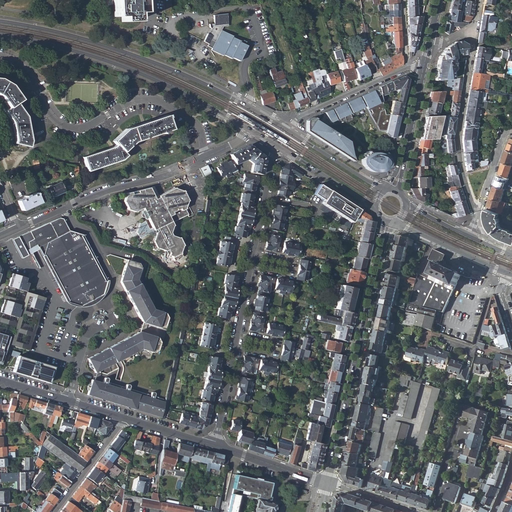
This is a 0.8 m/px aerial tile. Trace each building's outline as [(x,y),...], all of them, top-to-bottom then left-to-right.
[(113,0),(114,16),(121,16),(121,22),(136,20),(135,11),(141,11),(139,0),(113,0)] [(451,0),(449,9),(456,10),(459,1),(458,0),(451,0)] [(465,5),(463,10),(462,10),(462,12),(463,13),(463,15),(472,16),(474,2),(466,1),(465,0),(461,0),(461,1),(461,4),(465,5)] [(407,16),(417,16),(417,15),(416,5),(407,6),(407,16)] [(472,16),(463,15),(462,19),(463,20),(459,20),(459,21),(458,20),(460,11),(456,10),(449,9),(447,20),(453,22),(468,23),(472,17),(472,16)] [(208,34),(204,42),(209,45),(209,46),(213,48),(212,50),(224,56),(224,55),(232,59),(233,57),(240,61),(248,46),(246,44),(247,42),(242,39),(241,41),(237,39),(233,37),(234,36),(223,30),(224,28),(224,26),(229,26),(228,14),(214,15),(215,24),(214,25),(213,23),(210,24),(210,28),(214,30),(213,32),(211,36),(208,34)] [(407,24),(420,24),(422,14),(417,15),(417,16),(407,16),(407,24)] [(484,44),(487,25),(487,22),(493,23),(495,23),(495,20),(499,21),(500,18),(482,15),(478,43),(484,44)] [(444,32),(448,34),(451,33),(452,26),(457,27),(459,29),(467,25),(468,23),(453,22),(447,20),(444,32)] [(408,33),(418,33),(420,24),(407,24),(408,33)] [(393,40),(394,48),(401,47),(400,31),(392,31),(392,33),(393,40)] [(408,33),(409,52),(411,52),(414,52),(418,33),(408,33)] [(376,71),(377,71),(373,64),(372,61),(366,40),(361,42),(364,52),(363,52),(366,60),(368,64),(364,66),(368,75),(376,71)] [(438,57),(435,69),(437,69),(437,72),(435,72),(434,77),(434,81),(447,79),(450,79),(454,78),(462,78),(465,58),(462,59),(461,59),(461,60),(460,60),(460,61),(460,62),(460,63),(453,64),(448,64),(448,61),(452,61),(452,55),(458,54),(461,51),(462,41),(455,42),(445,48),(446,50),(443,51),(441,54),(441,56),(439,56),(438,57)] [(453,64),(460,63),(460,62),(460,61),(460,60),(461,60),(461,59),(462,59),(465,58),(467,45),(462,41),(461,51),(458,54),(452,55),(452,61),(448,61),(448,64),(453,64)] [(389,58),(394,68),(401,64),(401,47),(394,48),(395,54),(389,58)] [(488,48),(477,47),(475,57),(481,58),(481,59),(484,60),(486,60),(487,61),(489,48),(488,48)] [(489,75),(495,76),(495,73),(484,71),(484,70),(479,69),(480,65),(485,66),(486,60),(484,60),(481,59),(481,58),(475,57),(473,73),(489,75)] [(379,77),(394,68),(389,58),(382,62),(384,65),(382,66),(381,64),(379,65),(378,62),(373,64),(377,71),(376,71),(379,77)] [(357,80),(368,75),(364,66),(363,65),(357,68),(355,61),(352,62),(353,63),(354,67),(357,80)] [(346,69),(352,68),(354,67),(353,63),(350,64),(347,65),(343,66),(341,67),(338,68),(339,71),(341,71),(346,69)] [(268,70),(274,87),(285,84),(280,71),(275,72),(273,68),(268,70)] [(320,97),(329,93),(326,82),(320,84),(319,81),(322,80),(321,76),(326,74),(324,68),(319,70),(319,69),(312,71),(313,73),(316,84),(316,86),(317,86),(317,87),(320,97)] [(346,69),(350,80),(355,79),(352,68),(346,69)] [(346,81),(350,80),(346,69),(341,71),(344,82),(342,82),(345,91),(350,89),(346,81)] [(329,85),(342,81),(339,71),(326,74),(329,85)] [(319,97),(320,97),(317,87),(317,86),(316,86),(316,84),(313,73),(310,74),(311,79),(306,80),(308,85),(305,86),(310,101),(319,97)] [(488,81),(489,75),(473,73),(470,90),(482,92),(501,96),(503,96),(504,94),(489,91),(490,90),(486,89),(483,88),(484,80),(488,80),(488,81)] [(396,101),(402,103),(407,79),(403,76),(390,81),(392,90),(397,89),(398,90),(395,91),(395,94),(397,94),(396,98),(396,101)] [(442,91),(460,91),(462,78),(454,78),(450,79),(447,79),(447,88),(442,88),(442,91)] [(15,143),(29,146),(30,140),(26,116),(16,102),(20,99),(10,85),(0,79),(0,95),(1,96),(8,107),(4,110),(12,122),(15,141),(15,143)] [(380,95),(392,90),(390,81),(379,87),(380,95)] [(297,113),(310,107),(302,82),(298,84),(300,88),(299,89),(300,92),(302,99),(300,100),(298,96),(295,97),(292,98),(292,101),(295,108),(297,113)] [(394,138),(397,123),(391,122),(389,122),(386,122),(385,115),(382,102),(381,100),(380,95),(379,87),(360,96),(366,109),(369,108),(371,111),(368,113),(377,131),(384,131),(389,137),(394,138)] [(468,98),(481,100),(482,92),(470,90),(468,98)] [(261,100),(262,105),(274,101),(271,91),(261,95),(261,93),(259,93),(261,100)] [(428,101),(439,104),(441,94),(452,94),(452,98),(451,98),(450,102),(457,103),(460,91),(442,91),(430,92),(428,101)] [(346,102),(352,115),(364,109),(359,98),(356,99),(356,98),(346,102)] [(463,128),(463,129),(476,128),(478,115),(479,115),(480,110),(479,110),(479,107),(486,108),(487,102),(487,101),(481,100),(468,98),(463,128)] [(393,115),(399,116),(402,103),(396,101),(392,101),(389,114),(393,115)] [(436,115),(438,115),(438,113),(437,113),(439,104),(428,101),(425,113),(436,115)] [(450,105),(448,115),(455,115),(457,103),(450,102),(446,101),(445,105),(450,105)] [(332,108),(339,124),(351,118),(345,105),(337,108),(336,107),(332,108)] [(324,112),(330,125),(336,122),(331,111),(329,112),(328,110),(324,112)] [(386,122),(389,122),(391,122),(397,123),(399,116),(393,115),(389,114),(385,115),(386,122)] [(170,128),(165,115),(124,129),(112,140),(115,144),(112,146),(82,157),(87,170),(120,159),(125,154),(122,151),(132,142),(170,128)] [(422,128),(419,140),(430,139),(434,139),(435,139),(438,124),(445,125),(447,115),(446,115),(444,115),(443,115),(438,115),(436,115),(435,115),(434,115),(425,116),(423,124),(422,128)] [(446,126),(453,127),(455,115),(448,115),(446,126)] [(306,120),(305,131),(352,161),(351,155),(348,140),(312,117),(306,120)] [(451,139),(453,127),(446,126),(444,139),(451,139)] [(462,140),(474,139),(475,139),(476,139),(476,128),(463,129),(463,132),(462,135),(462,137),(462,138),(462,140)] [(177,138),(163,143),(168,156),(182,151),(177,138)] [(416,153),(422,154),(423,148),(428,149),(430,139),(419,140),(416,153)] [(445,141),(446,149),(447,152),(448,152),(453,152),(451,139),(444,139),(444,141),(445,141)] [(462,140),(463,151),(476,151),(474,139),(462,140)] [(230,154),(234,164),(247,159),(252,163),(251,172),(261,174),(264,158),(263,156),(251,146),(250,147),(249,146),(230,154)] [(503,161),(511,164),(511,150),(507,149),(503,161)] [(465,166),(466,170),(472,168),(472,163),(474,162),(480,162),(480,167),(486,165),(487,161),(478,160),(476,160),(476,151),(463,151),(464,159),(464,163),(465,166)] [(377,152),(373,152),(370,152),(367,153),(365,154),(364,154),(362,156),(360,158),(360,161),(361,164),(364,168),(366,169),(371,171),(375,171),(379,171),(383,170),(387,167),(388,164),(391,153),(381,154),(380,154),(377,152)] [(416,153),(413,166),(426,165),(428,165),(428,166),(433,165),(433,162),(427,162),(426,156),(432,156),(432,153),(422,154),(416,153)] [(360,158),(362,156),(359,158),(357,159),(356,159),(355,159),(354,158),(351,155),(352,161),(364,168),(361,164),(360,161),(360,158)] [(234,170),(230,161),(226,162),(225,161),(222,163),(229,177),(231,175),(230,172),(234,170)] [(499,173),(509,177),(511,167),(511,164),(503,161),(499,173)] [(229,177),(222,163),(219,164),(220,165),(216,167),(221,176),(225,174),(227,178),(229,177)] [(281,167),(279,180),(290,181),(292,173),(299,177),(302,173),(288,164),(281,167)] [(203,175),(210,171),(207,165),(200,168),(203,175)] [(413,166),(411,177),(418,177),(423,177),(422,168),(426,168),(426,165),(413,166)] [(447,173),(447,177),(457,176),(455,167),(454,165),(447,165),(449,172),(447,173)] [(258,176),(244,174),(243,178),(239,178),(239,181),(242,181),(256,184),(258,176)] [(438,182),(438,187),(443,187),(459,186),(457,176),(447,177),(446,177),(448,182),(440,184),(439,182),(438,182)] [(495,185),(503,188),(505,182),(503,181),(504,178),(498,176),(495,185)] [(418,177),(418,188),(423,188),(429,188),(429,177),(423,177),(418,177)] [(50,180),(38,185),(41,191),(43,190),(48,198),(52,196),(52,197),(63,191),(59,182),(52,185),(50,180)] [(279,180),(277,187),(291,190),(298,191),(298,188),(292,187),(293,181),(290,181),(279,180)] [(256,186),(256,184),(242,181),(242,184),(244,185),(243,189),(253,191),(254,186),(256,186)] [(358,209),(320,185),(314,194),(322,200),(320,203),(349,223),(352,219),(354,217),(358,209)] [(501,201),(502,201),(506,189),(503,188),(495,185),(491,197),(501,201)] [(169,252),(168,255),(171,256),(173,261),(181,257),(179,252),(181,246),(183,245),(179,237),(177,237),(171,235),(169,232),(171,226),(172,225),(171,222),(188,214),(184,207),(186,201),(187,201),(182,190),(181,191),(175,189),(174,188),(157,195),(153,186),(126,193),(123,202),(124,202),(127,208),(127,209),(134,212),(135,211),(142,208),(155,234),(153,240),(151,241),(155,249),(157,248),(163,250),(164,251),(167,249),(169,252)] [(449,189),(453,203),(454,203),(464,199),(459,186),(443,187),(443,190),(449,189)] [(291,190),(277,187),(277,190),(278,190),(277,195),(287,197),(288,192),(291,192),(291,190)] [(424,193),(423,188),(418,188),(411,189),(415,199),(423,203),(428,195),(424,193)] [(22,210),(40,202),(36,192),(28,196),(27,195),(24,196),(25,197),(17,201),(22,210)] [(239,214),(251,217),(253,204),(251,203),(253,195),(242,193),(240,202),(241,202),(239,214)] [(491,197),(487,209),(497,212),(499,213),(502,214),(506,202),(502,201),(501,201),(491,197)] [(464,199),(454,203),(457,212),(450,213),(449,215),(455,218),(458,217),(462,216),(468,213),(464,199)] [(273,209),(272,212),(284,215),(285,210),(288,211),(288,208),(285,207),(275,205),(274,210),(273,209)] [(358,209),(354,217),(362,219),(364,219),(370,221),(368,216),(358,209)] [(505,241),(511,243),(511,232),(510,231),(506,229),(506,230),(504,229),(501,226),(500,222),(499,219),(497,219),(499,213),(497,212),(487,209),(486,211),(486,212),(486,215),(486,217),(486,219),(486,222),(488,225),(489,228),(490,230),(492,232),(494,234),(496,236),(498,237),(501,239),(504,240),(505,241)] [(273,215),(272,220),(286,222),(286,220),(283,219),(284,215),(272,212),(272,215),(273,215)] [(233,235),(244,237),(246,229),(248,229),(251,217),(239,214),(236,226),(235,226),(233,235)] [(503,222),(511,224),(511,217),(506,215),(503,222)] [(75,302),(83,304),(102,295),(102,293),(106,280),(82,234),(81,233),(67,230),(62,218),(59,218),(16,237),(25,254),(37,248),(55,283),(65,302),(72,304),(75,302)] [(370,221),(364,219),(359,242),(370,245),(375,222),(373,221),(370,221)] [(286,222),(272,220),(271,224),(270,224),(270,227),(271,227),(281,229),(282,224),(285,225),(286,222)] [(267,238),(266,242),(278,244),(279,237),(273,236),(274,232),(270,232),(268,239),(267,238)] [(407,248),(410,238),(405,237),(401,236),(397,235),(395,245),(407,248)] [(216,264),(228,267),(232,244),(231,243),(232,238),(225,237),(224,242),(220,241),(216,264)] [(289,255),(292,241),(289,240),(289,243),(284,243),(282,253),(287,254),(287,255),(289,255)] [(295,241),(292,241),(289,255),(292,256),(292,255),(297,255),(299,245),(294,244),(295,241)] [(278,244),(266,242),(265,249),(279,252),(280,248),(277,247),(278,244)] [(367,258),(370,245),(359,242),(358,242),(355,255),(367,258)] [(404,262),(407,248),(395,245),(392,259),(404,262)] [(446,255),(426,245),(416,279),(415,284),(409,304),(420,307),(437,311),(439,311),(443,312),(456,285),(461,275),(441,266),(446,255)] [(363,272),(367,258),(355,255),(352,269),(363,272)] [(144,323),(160,328),(165,326),(167,317),(165,312),(152,308),(137,279),(140,267),(137,263),(126,259),(120,279),(121,279),(120,282),(140,321),(144,322),(144,323)] [(405,262),(404,262),(392,259),(389,271),(400,274),(403,263),(405,263),(405,262)] [(300,260),(298,269),(307,271),(309,261),(302,260),(300,260)] [(307,271),(298,269),(296,279),(305,281),(307,271)] [(360,289),(363,272),(352,269),(350,269),(349,273),(347,273),(345,282),(353,283),(352,287),(353,288),(360,289)] [(19,276),(11,273),(6,289),(13,292),(15,288),(25,291),(28,283),(24,282),(25,278),(19,276)] [(399,281),(400,277),(388,274),(386,287),(397,290),(399,283),(400,283),(401,281),(399,281)] [(222,296),(234,298),(237,285),(235,284),(236,277),(225,275),(224,283),(222,296)] [(260,276),(258,283),(269,285),(270,282),(273,283),(274,278),(260,276)] [(416,279),(403,276),(402,279),(406,280),(405,282),(415,284),(416,279)] [(284,279),(282,279),(281,280),(277,279),(275,289),(280,290),(279,293),(282,294),(284,279)] [(287,280),(284,279),(282,294),(284,294),(285,291),(290,292),(292,282),(287,281),(287,280)] [(259,286),(257,294),(261,294),(262,291),(268,292),(269,285),(258,283),(257,286),(259,286)] [(348,312),(353,288),(352,287),(341,285),(338,296),(337,296),(336,298),(338,299),(335,309),(339,310),(348,312)] [(395,301),(397,290),(386,287),(383,299),(395,301)] [(193,290),(190,289),(185,311),(188,311),(193,290)] [(31,310),(39,313),(43,301),(41,300),(42,297),(36,296),(35,298),(27,296),(25,306),(32,308),(31,310)] [(219,308),(217,316),(228,318),(229,310),(232,311),(234,298),(222,296),(220,308),(219,308)] [(254,300),(254,303),(269,305),(269,303),(266,302),(267,298),(257,296),(256,300),(254,300)] [(19,305),(3,300),(0,308),(0,312),(9,315),(8,319),(16,321),(20,309),(18,309),(19,305)] [(255,306),(254,310),(264,312),(265,307),(268,308),(269,305),(254,303),(253,306),(255,306)] [(419,313),(420,307),(409,304),(408,304),(407,311),(419,313)] [(389,320),(392,308),(382,305),(379,318),(389,320)] [(435,317),(437,311),(420,307),(419,313),(419,314),(435,317)] [(498,307),(492,310),(495,321),(497,320),(498,323),(503,321),(498,307)] [(354,313),(348,312),(339,310),(338,316),(341,316),(341,319),(326,316),(324,322),(336,325),(350,328),(354,313)] [(251,319),(250,322),(261,324),(263,317),(257,316),(258,313),(253,312),(252,319),(251,319)] [(391,321),(389,320),(379,318),(376,330),(387,333),(392,334),(392,332),(388,331),(391,321)] [(276,321),(273,321),(273,324),(268,323),(266,333),(271,334),(270,335),(273,336),(276,321)] [(279,322),(276,321),(273,336),(276,336),(276,335),(281,336),(283,326),(278,325),(279,322)] [(505,328),(503,321),(498,323),(499,324),(492,326),(492,332),(494,332),(505,328)] [(35,327),(20,322),(20,323),(18,330),(33,335),(33,334),(35,327),(35,328),(35,327)] [(261,324),(250,322),(249,330),(263,332),(264,328),(261,328),(261,324)] [(199,345),(211,348),(216,325),(204,323),(199,345)] [(347,342),(350,328),(336,325),(335,330),(338,331),(336,339),(347,342)] [(0,363),(1,364),(11,331),(0,327),(0,363)] [(507,335),(505,328),(494,332),(495,336),(500,335),(501,337),(507,335)] [(387,333),(376,330),(373,342),(379,344),(385,345),(387,333)] [(87,359),(94,373),(140,349),(153,353),(157,350),(160,342),(157,337),(141,332),(141,333),(137,332),(87,359)] [(511,346),(507,335),(501,337),(503,342),(503,348),(509,347),(511,346)] [(300,348),(305,350),(306,350),(309,338),(305,337),(305,336),(303,336),(300,348)] [(338,353),(341,343),(332,340),(332,341),(327,339),(324,349),(338,353)] [(284,341),(282,350),(291,352),(293,343),(284,341)] [(379,345),(379,344),(373,342),(371,350),(382,353),(384,346),(379,345)] [(427,351),(425,359),(432,361),(433,360),(438,361),(437,363),(446,366),(449,353),(444,352),(443,354),(439,352),(440,351),(433,349),(429,347),(427,351)] [(300,348),(300,350),(299,354),(298,357),(297,358),(300,359),(316,364),(317,360),(306,357),(303,356),(305,350),(300,348)] [(421,363),(424,363),(425,359),(427,351),(421,349),(421,351),(411,348),(408,350),(406,357),(413,359),(412,360),(417,361),(418,361),(421,362),(421,363)] [(291,352),(282,350),(280,360),(289,361),(291,352)] [(28,359),(18,356),(12,372),(49,383),(55,363),(54,363),(55,359),(36,353),(35,357),(29,355),(28,359)] [(342,364),(344,356),(333,353),(329,353),(328,357),(332,357),(331,361),(342,364)] [(379,363),(380,357),(370,355),(367,367),(380,369),(380,367),(377,366),(378,363),(379,363)] [(208,365),(206,377),(218,380),(220,367),(218,367),(220,358),(209,356),(207,365),(208,365)] [(243,356),(242,364),(253,366),(254,363),(257,363),(258,359),(243,356)] [(494,362),(478,357),(473,372),(480,374),(481,369),(491,372),(493,366),(494,362)] [(495,359),(494,362),(493,366),(499,368),(501,363),(507,365),(508,364),(507,360),(502,358),(501,361),(495,359)] [(460,361),(452,359),(448,371),(459,374),(458,378),(467,380),(471,366),(459,363),(460,361)] [(268,360),(265,360),(265,361),(261,360),(259,370),(263,371),(263,374),(265,375),(268,360)] [(271,361),(268,360),(265,375),(268,375),(269,372),(273,373),(275,363),(271,362),(271,361)] [(342,364),(331,361),(330,369),(341,371),(342,364)] [(242,367),(241,374),(245,375),(246,372),(252,373),(253,366),(242,364),(241,367),(242,367)] [(378,375),(380,369),(367,367),(363,384),(375,387),(377,380),(375,379),(374,381),(371,380),(372,374),(378,375)] [(341,371),(330,369),(328,381),(338,384),(341,371)] [(404,386),(412,388),(414,381),(412,380),(412,377),(402,375),(399,386),(403,387),(404,386)] [(202,389),(201,398),(211,400),(213,392),(215,393),(218,380),(206,377),(203,390),(202,389)] [(238,382),(238,385),(249,387),(250,383),(253,384),(254,381),(251,380),(251,379),(240,378),(239,382),(238,382)] [(161,417),(164,402),(157,400),(158,397),(147,394),(147,396),(132,392),(132,390),(121,386),(120,388),(109,385),(109,383),(103,381),(103,383),(91,380),(86,395),(161,417)] [(336,393),(338,384),(328,381),(326,384),(328,384),(327,386),(324,385),(323,389),(325,390),(326,390),(336,393)] [(404,416),(412,419),(422,384),(414,381),(412,388),(409,397),(404,415),(404,416)] [(374,392),(375,387),(363,384),(359,402),(364,403),(371,404),(372,398),(367,397),(368,391),(374,392)] [(238,388),(237,392),(251,395),(251,392),(248,392),(249,387),(238,385),(237,387),(238,388)] [(434,387),(416,448),(423,450),(441,389),(434,387)] [(477,401),(482,402),(485,390),(479,388),(476,396),(478,397),(477,401)] [(333,405),(335,394),(326,391),(326,390),(325,390),(325,391),(323,391),(322,393),(326,394),(324,403),(333,405)] [(170,392),(167,391),(164,402),(161,417),(164,418),(170,392)] [(251,395),(237,392),(237,396),(235,396),(235,399),(236,399),(236,400),(246,402),(247,397),(250,398),(251,395)] [(511,409),(511,392),(509,392),(509,399),(510,400),(510,406),(507,405),(502,404),(501,407),(502,407),(511,409)] [(23,409),(27,397),(17,394),(15,400),(14,404),(17,405),(16,406),(23,409)] [(398,413),(404,415),(409,397),(403,395),(398,413)] [(45,414),(50,415),(53,405),(29,398),(26,407),(31,408),(32,405),(44,409),(42,416),(44,417),(45,414)] [(0,411),(9,411),(12,411),(14,404),(15,400),(11,399),(9,404),(0,404),(0,411)] [(313,414),(319,416),(330,419),(333,405),(324,403),(321,402),(313,400),(313,399),(309,414),(313,414)] [(211,404),(201,402),(198,415),(199,417),(197,418),(196,418),(192,416),(192,414),(189,413),(188,415),(182,413),(179,423),(199,429),(207,425),(209,415),(210,415),(211,408),(210,408),(211,404)] [(363,405),(364,403),(359,402),(353,428),(367,431),(372,432),(373,429),(365,427),(367,419),(370,420),(371,417),(368,416),(369,409),(377,410),(377,408),(363,405)] [(50,415),(46,426),(50,427),(52,423),(55,424),(60,407),(53,405),(50,415)] [(471,419),(474,408),(463,405),(462,408),(459,407),(456,415),(459,416),(459,417),(463,418),(464,417),(471,419)] [(511,416),(511,409),(502,407),(497,422),(503,424),(504,418),(502,417),(504,413),(508,414),(508,415),(511,416)] [(384,409),(377,408),(377,410),(373,429),(372,432),(374,432),(372,442),(372,444),(369,457),(375,459),(381,434),(378,433),(384,409)] [(472,432),(484,436),(491,413),(474,408),(471,419),(469,426),(472,427),(471,432),(472,432)] [(20,421),(22,423),(24,415),(12,411),(12,422),(20,421)] [(86,426),(86,425),(89,416),(77,412),(75,418),(74,422),(86,426)] [(328,427),(330,419),(319,416),(313,414),(309,414),(308,413),(307,415),(308,416),(312,418),(317,420),(316,424),(322,426),(328,427)] [(69,431),(72,421),(62,418),(59,428),(69,431)] [(97,430),(104,435),(111,426),(109,422),(97,419),(95,427),(98,428),(97,430)] [(237,431),(239,431),(240,429),(241,422),(239,422),(239,421),(232,420),(230,430),(237,431)] [(316,424),(309,422),(305,440),(312,441),(318,443),(322,426),(316,424)] [(385,461),(388,462),(391,462),(402,423),(396,422),(385,461)] [(31,433),(22,423),(20,425),(21,426),(20,427),(25,434),(31,433)] [(351,439),(372,444),(372,442),(368,441),(367,442),(364,441),(367,431),(353,428),(351,439)] [(240,429),(239,431),(236,441),(249,445),(252,433),(240,429)] [(121,430),(109,446),(117,451),(128,435),(121,430)] [(65,462),(77,472),(85,461),(77,455),(73,452),(68,448),(63,444),(56,439),(53,437),(45,431),(44,436),(53,443),(51,447),(42,441),(41,444),(65,462)] [(141,432),(137,431),(133,448),(156,454),(158,445),(158,438),(151,435),(150,444),(138,441),(141,432)] [(467,439),(482,444),(484,436),(472,432),(471,436),(468,435),(467,439)] [(31,433),(25,434),(22,434),(22,435),(26,435),(28,435),(38,445),(41,445),(41,444),(31,433)] [(62,439),(57,436),(56,436),(56,439),(63,444),(64,442),(63,441),(62,441),(61,440),(62,439)] [(511,445),(511,440),(504,439),(493,436),(492,440),(511,445)] [(295,437),(287,463),(295,466),(296,464),(294,463),(301,439),(298,438),(295,437)] [(84,444),(93,451),(95,447),(82,438),(81,442),(84,444)] [(174,474),(184,477),(185,472),(172,469),(175,457),(176,453),(168,451),(169,441),(164,439),(162,449),(160,461),(161,461),(160,474),(162,475),(163,469),(172,471),(172,470),(175,471),(174,474)] [(467,448),(480,451),(482,444),(467,439),(466,443),(468,444),(467,448)] [(262,443),(260,454),(271,458),(274,449),(264,446),(265,441),(263,440),(262,443)] [(262,443),(254,441),(251,451),(260,454),(262,443)] [(306,464),(301,463),(300,467),(312,471),(318,468),(324,444),(318,443),(312,441),(306,464)] [(277,442),(274,452),(286,456),(287,452),(289,446),(277,442)] [(348,453),(360,455),(362,445),(350,442),(348,453)] [(188,462),(191,447),(178,443),(176,453),(175,457),(180,458),(181,456),(182,457),(182,455),(184,456),(183,458),(186,459),(186,461),(188,462)] [(77,455),(85,461),(93,451),(84,444),(77,455)] [(117,451),(109,446),(102,456),(108,460),(116,466),(118,463),(112,458),(117,451)] [(5,447),(0,447),(0,456),(6,456),(6,458),(10,458),(9,450),(12,449),(12,447),(5,447)] [(210,462),(212,452),(191,447),(188,462),(191,463),(193,455),(200,457),(200,459),(208,461),(208,462),(210,463),(210,462)] [(463,455),(478,459),(480,451),(467,448),(466,451),(463,451),(462,454),(463,455)] [(504,463),(507,452),(501,450),(497,462),(499,462),(494,479),(496,480),(503,482),(508,465),(504,463)] [(118,452),(116,454),(127,463),(129,460),(118,452)] [(221,464),(226,466),(228,457),(212,452),(210,462),(221,465),(221,464)] [(357,468),(360,455),(348,453),(345,465),(357,468)] [(470,465),(476,466),(478,459),(463,455),(463,458),(461,458),(460,462),(470,465)] [(108,460),(102,456),(93,467),(104,475),(106,472),(105,471),(107,468),(104,466),(108,460)] [(23,457),(23,469),(31,469),(32,457),(31,457),(23,457)] [(59,473),(69,482),(77,472),(65,462),(62,465),(62,468),(59,473)] [(431,464),(425,485),(435,488),(441,466),(431,464)] [(357,468),(345,465),(343,475),(347,483),(362,488),(364,480),(359,478),(358,480),(357,480),(359,469),(357,468)] [(467,476),(480,479),(483,469),(476,466),(470,465),(467,476)] [(104,475),(93,467),(86,477),(95,483),(101,475),(105,478),(106,476),(104,475)] [(31,486),(35,489),(47,475),(41,470),(33,480),(34,481),(31,486)] [(30,477),(32,472),(0,473),(0,476),(14,476),(14,481),(18,481),(19,490),(26,489),(26,488),(26,477),(30,477)] [(52,477),(65,487),(69,482),(59,473),(56,472),(52,477)] [(377,493),(380,494),(382,487),(384,478),(373,474),(371,479),(369,484),(368,483),(366,490),(373,492),(374,488),(378,489),(377,493)] [(408,504),(428,510),(434,491),(428,490),(426,495),(423,494),(422,497),(416,495),(417,491),(416,491),(418,487),(417,487),(420,475),(416,474),(412,488),(411,494),(408,504)] [(271,482),(236,475),(232,493),(227,511),(236,511),(240,495),(256,499),(268,502),(269,497),(268,497),(271,482)] [(138,476),(134,491),(146,493),(149,478),(138,476)] [(95,485),(85,478),(79,485),(94,496),(96,494),(90,490),(92,488),(93,489),(95,485)] [(388,497),(391,488),(394,481),(384,478),(382,487),(380,494),(388,497)] [(445,500),(456,504),(461,488),(450,484),(445,500)] [(492,507),(500,489),(489,486),(482,484),(481,488),(482,489),(483,487),(486,488),(485,492),(490,494),(488,498),(486,497),(483,503),(492,507)] [(94,496),(79,485),(77,489),(95,503),(98,499),(94,496)] [(411,494),(412,488),(403,485),(402,488),(398,500),(408,504),(411,494)] [(398,500),(402,488),(399,487),(398,490),(391,488),(388,497),(398,500)] [(22,502),(24,503),(30,491),(26,488),(26,489),(22,502)] [(8,491),(0,490),(0,502),(1,502),(2,503),(8,503),(7,498),(8,498),(8,491)] [(119,497),(116,495),(113,499),(114,499),(121,505),(123,493),(120,492),(119,497)] [(49,493),(44,499),(52,505),(56,499),(49,493)] [(140,505),(157,509),(158,501),(123,493),(121,505),(119,511),(127,511),(130,501),(141,503),(140,505)] [(345,493),(338,496),(334,511),(357,511),(359,508),(362,498),(345,493)] [(463,506),(474,510),(477,502),(478,498),(467,495),(463,506)] [(511,511),(511,498),(508,497),(500,511),(511,511)] [(369,511),(371,511),(374,503),(362,498),(359,508),(369,511)] [(38,511),(46,511),(52,505),(44,499),(41,503),(44,505),(38,511)] [(119,511),(121,505),(114,499),(109,506),(105,503),(104,504),(113,511),(114,511),(119,511)] [(268,502),(256,499),(253,511),(249,511),(272,511),(274,503),(268,502)] [(81,511),(82,511),(68,501),(61,510),(63,511),(81,511)] [(160,509),(173,511),(192,511),(193,508),(161,502),(160,509)] [(2,503),(0,503),(0,511),(2,511),(2,508),(8,507),(8,503),(2,503)] [(394,511),(396,510),(374,503),(371,511),(394,511)] [(489,511),(492,507),(483,503),(479,511),(476,511),(475,511),(474,511),(489,511)]
